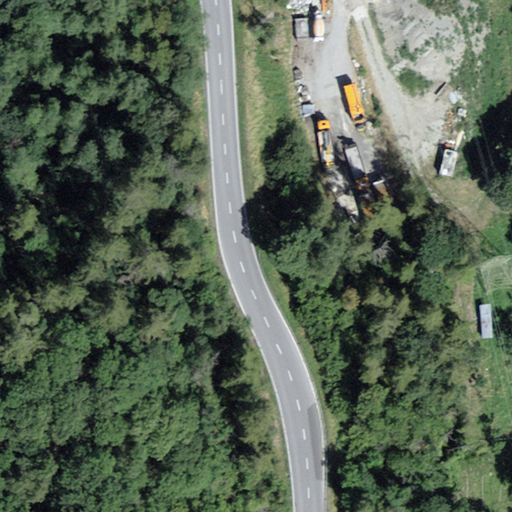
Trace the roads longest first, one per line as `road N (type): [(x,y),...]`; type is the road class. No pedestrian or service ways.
road 1 (tertiary): [(308,511),(297,396),(234,236),(215,0)]
road 2 (track): [(357,0),(442,264),(444,342)]
